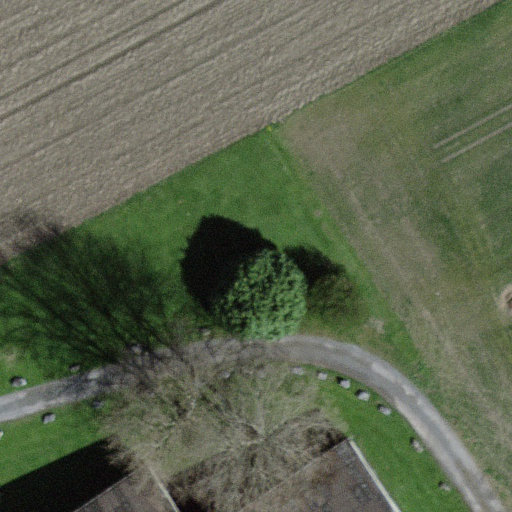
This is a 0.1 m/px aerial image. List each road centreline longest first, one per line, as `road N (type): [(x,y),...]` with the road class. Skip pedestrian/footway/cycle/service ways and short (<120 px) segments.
road 1 (track): [(477,511),(410,415),(347,365),(277,349),(132,374),(0,411)]
road 2 (track): [(511,136),(132,374)]
